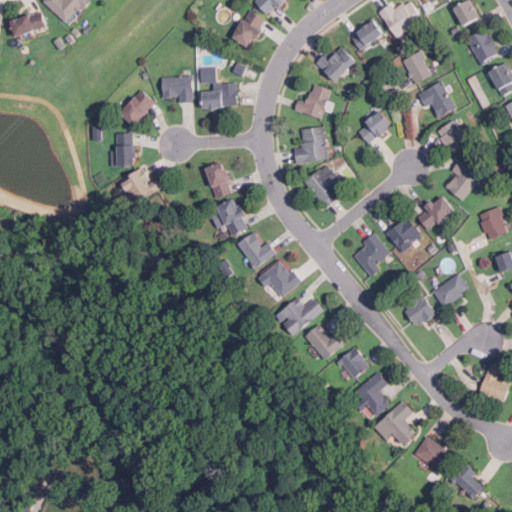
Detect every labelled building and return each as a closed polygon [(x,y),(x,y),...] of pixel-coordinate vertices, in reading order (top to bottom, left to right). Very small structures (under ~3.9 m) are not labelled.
[(70,23),(90,0),(45,0),(45,1),(70,23)] [(283,0),(257,0),(271,13),(283,0)] [(408,0),(395,9),(393,4),(382,11),(398,36),(425,19),(413,0),(408,0)] [(465,25),(481,16),(472,0),(467,0),(455,7),(465,25)] [(249,48),(264,33),(259,27),(266,20),(256,10),(233,33),(249,48)] [(14,16),(16,33),(47,29),(46,13),(14,16)] [(386,34),(377,20),(353,34),(362,49),(386,34)] [(501,53),(488,27),(469,37),(482,62),(501,53)] [(334,56),(329,51),(319,61),(338,81),(358,60),(344,46),(334,56)] [(435,73),(422,50),(405,60),(418,83),(435,73)] [(236,70),(240,61),(249,66),(245,74),(236,70)] [(492,69),(503,94),(511,90),(511,71),(508,62),(492,69)] [(220,81),(204,82),(204,66),(219,65),(220,81)] [(181,95),(181,101),(195,101),(195,75),(165,75),(165,95),(181,95)] [(433,103),(441,117),(459,107),(444,80),(420,93),(427,106),(433,103)] [(240,106),(239,82),(214,83),(214,89),(205,89),(206,107),(240,106)] [(300,99),(297,110),(324,117),(332,89),(315,83),(310,102),(300,99)] [(138,125),(157,100),(143,89),(124,113),(138,125)] [(511,99),(503,103),(511,123),(511,99)] [(360,130),(372,144),(396,124),(384,110),(360,130)] [(439,131),(454,153),(471,140),(457,119),(439,131)] [(104,138),(104,129),(106,129),(106,123),(95,123),(96,138),(104,138)] [(330,159),(326,126),(303,129),(305,146),(297,147),(299,162),(330,159)] [(137,133),(118,133),(118,164),(137,164),(137,133)] [(458,175),(448,186),(464,199),(484,177),(463,158),(453,170),(458,175)] [(234,192),(224,161),(208,167),(219,197),(234,192)] [(329,207),(350,188),(328,163),(307,182),(329,207)] [(123,182),(138,205),(162,189),(147,166),(123,182)] [(430,229),(457,211),(447,195),(419,213),(430,229)] [(222,212),(214,215),(220,228),(228,223),(233,235),(251,227),(237,197),(219,206),(222,212)] [(491,240),(511,232),(501,207),(481,214),(491,240)] [(424,234),(409,216),(389,233),(404,251),(424,234)] [(394,254),(377,234),(354,253),(371,273),(394,254)] [(270,238),(261,244),(254,236),(242,245),(258,267),(280,251),(270,238)] [(511,268),(511,251),(499,257),(504,271),(511,268)] [(269,286),(273,283),(285,297),(303,281),(283,258),(261,278),(269,286)] [(447,307),(472,289),(460,273),(435,291),(447,307)] [(438,314),(424,292),(405,304),(419,326),(438,314)] [(306,305),(300,297),(280,313),(296,333),(326,310),(316,297),(306,305)] [(308,335),(329,359),(350,340),(340,329),(332,336),(321,324),(308,335)] [(341,360),(357,378),(372,364),(357,346),(341,360)] [(503,367),(492,363),(481,392),(506,402),(511,387),(511,382),(499,377),(503,367)] [(355,391),(368,408),(371,406),(378,415),(393,404),(382,389),(390,383),(381,371),(355,391)] [(396,435),(406,445),(419,431),(407,420),(416,411),(404,399),(377,427),(391,440),(396,435)] [(443,471),(455,453),(429,436),(417,453),(443,471)] [(474,499),(488,485),(466,463),(452,476),(474,499)]
